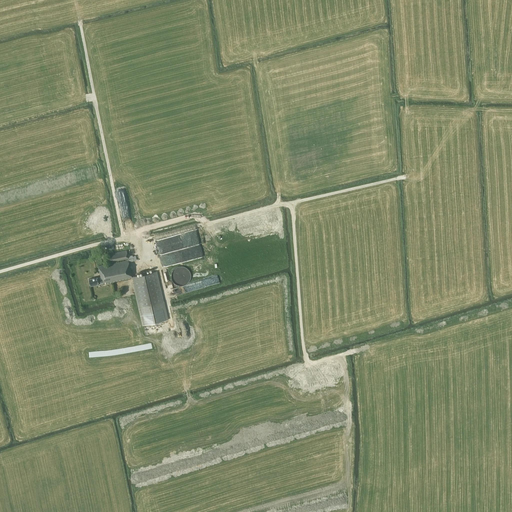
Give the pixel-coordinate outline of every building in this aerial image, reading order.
[(168,249),(169,254),(182,252),(183,256),(165,259),(166,263),(206,256),(203,243),(168,249)] [(128,258),(127,250),(107,254),(109,263),(128,258)] [(132,278),(128,260),(98,266),(101,277),(98,277),(98,276),(89,278),(90,285),(99,283),(105,281),(106,283),(132,278)] [(189,283),(189,267),(173,267),(173,283),(189,283)] [(163,301),(156,271),(133,276),(134,283),(133,283),(143,325),(167,319),(163,301)] [(218,276),(188,283),(190,291),(220,283),(218,276)]
